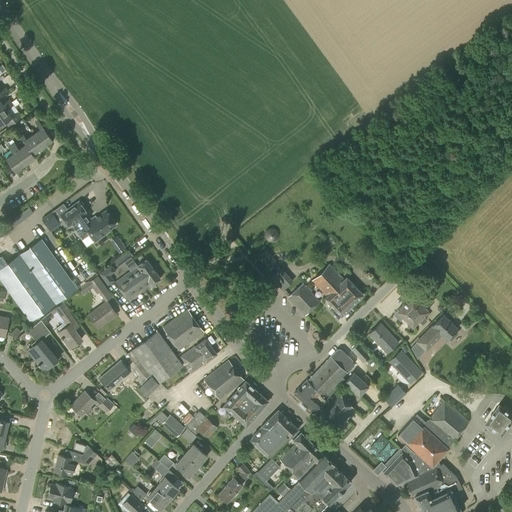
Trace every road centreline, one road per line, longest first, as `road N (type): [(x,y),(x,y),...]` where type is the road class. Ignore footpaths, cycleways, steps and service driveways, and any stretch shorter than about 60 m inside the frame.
road 1 (unclassified): [(272,389),(286,369),(317,356),(511,164)]
road 2 (unclassified): [(131,195),(0,6)]
road 3 (residential): [(46,398),(189,280)]
road 4 (residential): [(406,511),(278,395)]
road 5 (residential): [(278,395),(179,511)]
road 6 (residential): [(272,389),(189,280)]
